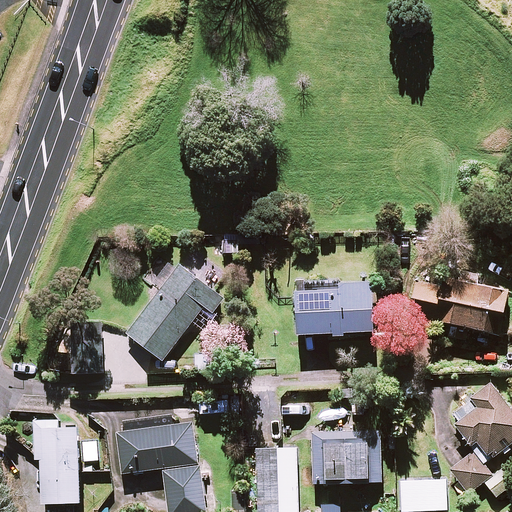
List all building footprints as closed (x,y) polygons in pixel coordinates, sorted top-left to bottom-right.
[(238,254),(239,239),(218,239),(218,254),(238,254)] [(223,300),(172,261),(154,284),(163,291),(129,335),(164,361),(205,307),(213,313),(223,300)] [(508,293),(457,283),(455,290),(416,282),(409,318),(445,325),(443,337),(466,341),(469,329),(500,336),(508,293)] [(375,333),(373,284),(297,287),(299,336),(375,333)] [(103,347),(84,348),(85,374),(105,373),(103,347)] [(456,426),(473,450),(449,467),(467,492),(493,473),(486,464),(511,445),(511,408),(511,410),(491,383),(471,398),(479,409),(456,426)] [(173,415),(123,422),(125,433),(120,434),(125,474),(164,469),(170,511),(207,511),(196,424),(174,427),(173,415)] [(60,430),(60,422),(36,422),(38,461),(43,460),(45,505),(82,504),(79,429),(60,430)] [(382,483),(382,432),(314,433),(314,484),(382,483)] [(299,511),(297,449),(258,450),(259,511),(299,511)] [(511,487),(511,464),(486,482),(496,498),(511,487)] [(447,480),(402,479),(402,511),(447,511),(447,480)]
